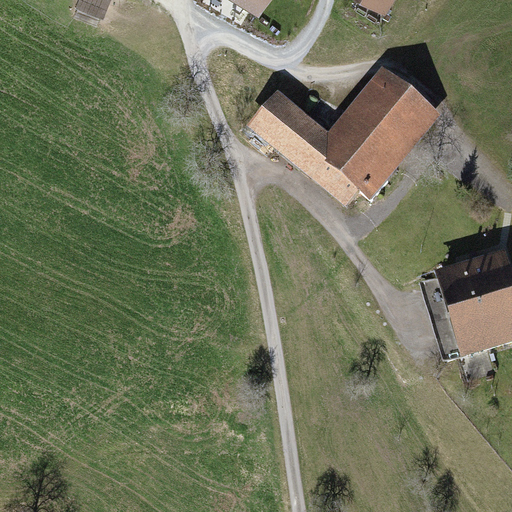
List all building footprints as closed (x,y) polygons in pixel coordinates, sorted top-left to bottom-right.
[(112,3),(104,0),(80,0),(74,17),(101,28),(112,3)] [(228,0),(262,20),(274,0),(228,0)] [(358,0),(387,18),(397,0),(358,0)] [(373,209),(441,123),(383,78),(333,141),(282,100),(251,139),(353,219),(366,204),(373,209)] [(464,362),(467,374),(492,366),(490,359),(511,351),(511,278),(507,263),(421,290),(446,368),(464,362)]
